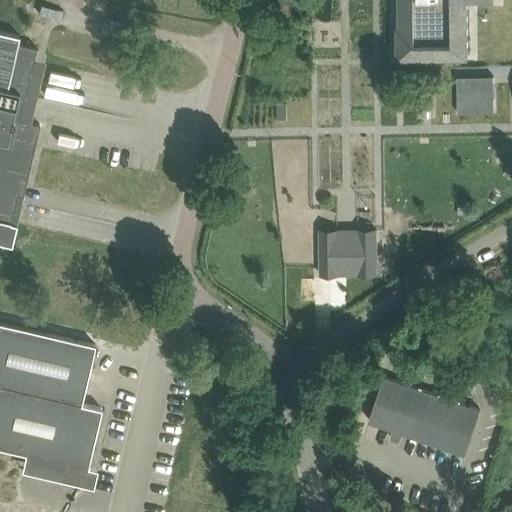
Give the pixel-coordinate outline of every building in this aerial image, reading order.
[(399,0),(400,23),(398,23),(398,55),(469,54),(467,0),(399,0)] [(0,238),(13,241),(38,121),(31,120),(45,56),(35,54),(37,44),(17,40),(19,31),(0,27),(0,238)] [(495,111),(494,98),(494,75),(458,76),(458,98),(458,112),(495,111)] [(339,229),(320,229),(321,273),(377,272),(377,228),(358,228),(359,248),(339,249),(339,229)] [(0,320),(0,445),(24,450),(20,469),(92,483),(96,466),(88,464),(100,405),(82,401),(94,339),(0,320)] [(464,453),(465,452),(480,409),(385,376),(372,414),(371,414),(370,419),(427,439),(427,440),(464,453)]
